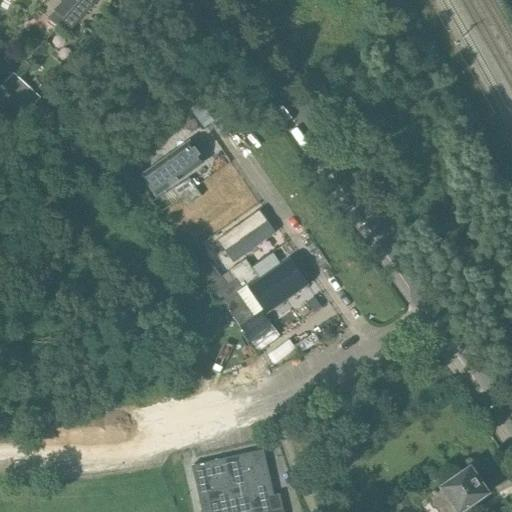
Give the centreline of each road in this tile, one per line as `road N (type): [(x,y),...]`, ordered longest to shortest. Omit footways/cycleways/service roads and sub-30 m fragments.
road 1 (tertiary): [(511,419),(274,83),(204,0)]
road 2 (track): [(206,425),(195,340),(177,302),(66,205),(0,177)]
